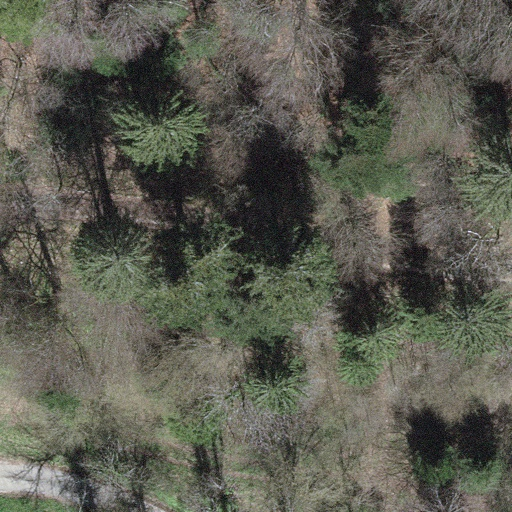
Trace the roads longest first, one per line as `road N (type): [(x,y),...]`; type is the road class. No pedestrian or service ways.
road 1 (track): [(511,257),(49,244),(0,259)]
road 2 (unclassified): [(0,469),(91,476),(181,511)]
